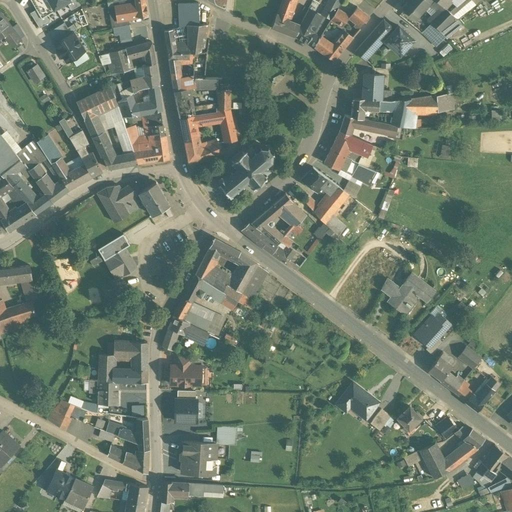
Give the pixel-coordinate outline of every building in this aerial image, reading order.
[(30,0),(36,10),(41,19),(46,16),(67,4),(72,1),(71,0),(30,0)] [(67,4),(71,10),(80,5),(78,0),(71,0),(72,1),(67,4)] [(144,0),(129,0),(130,4),(114,7),(116,21),(128,19),(147,15),(144,0)] [(282,0),(277,15),(289,19),(295,0),(282,0)] [(338,0),(329,0),(322,14),(331,19),(337,10),(342,2),(338,0)] [(409,0),(402,8),(414,19),(426,5),(430,0),(409,0)] [(450,13),(443,7),(435,0),(430,0),(426,5),(437,16),(431,23),(439,31),(440,31),(457,19),(450,13)] [(470,0),(465,0),(450,13),(457,19),(475,5),(470,0)] [(128,19),(116,21),(114,7),(108,8),(111,28),(129,24),(128,19)] [(188,7),(187,25),(198,24),(198,7),(188,7)] [(369,17),(357,8),(348,18),(357,25),(360,28),(369,17)] [(30,13),(39,28),(50,22),(46,16),(41,19),(36,10),(30,13)] [(307,10),(299,25),(295,37),(296,37),(307,43),(308,44),(308,43),(315,46),(320,38),(320,37),(312,33),(320,18),(307,10)] [(337,10),(331,19),(342,26),(348,18),(337,10)] [(1,13),(0,13),(0,36),(4,33),(12,44),(20,39),(1,13)] [(277,15),(276,14),(271,28),(295,38),(295,37),(299,25),(288,22),(289,19),(277,15)] [(463,26),(457,19),(440,31),(444,37),(446,39),(463,26)] [(383,20),(355,51),(363,58),(371,48),(392,28),(383,20)] [(49,32),(56,43),(72,32),(76,30),(73,24),(67,28),(64,23),(49,32)] [(439,31),(431,23),(421,33),(429,41),(439,31)] [(187,25),(187,33),(197,32),(198,24),(187,25)] [(206,24),(202,24),(198,24),(197,32),(205,34),(206,24)] [(413,40),(399,26),(385,41),(399,55),(413,40)] [(175,28),(164,30),(165,37),(173,36),(176,36),(175,28)] [(344,31),(339,37),(347,44),(352,38),(344,31)] [(439,31),(429,41),(436,46),(444,37),(439,31)] [(84,51),(72,32),(56,43),(54,44),(57,49),(56,50),(62,59),(63,59),(65,62),(84,51)] [(188,42),(188,53),(194,52),(200,52),(200,51),(200,46),(203,47),(205,34),(197,32),(187,33),(187,42),(188,42)] [(173,36),(165,37),(167,47),(174,47),(173,36)] [(339,37),(330,47),(325,44),(320,38),(315,46),(314,47),(315,47),(333,62),(347,44),(339,37)] [(151,42),(126,49),(129,57),(145,53),(146,60),(154,58),(153,51),(151,42)] [(174,47),(167,47),(168,57),(188,57),(188,54),(188,53),(188,42),(187,42),(181,43),(181,47),(174,47)] [(126,48),(114,52),(120,72),(132,69),(131,64),(129,57),(126,49),(126,48)] [(193,63),(192,77),(193,77),(204,77),(205,62),(206,51),(200,51),(200,52),(194,52),(193,63)] [(188,59),(169,59),(169,63),(177,63),(178,63),(193,63),(194,52),(188,53),(188,54),(188,57),(188,59)] [(147,65),(144,66),(145,75),(143,75),(143,76),(145,87),(146,87),(148,87),(158,85),(155,63),(147,65)] [(178,70),(177,63),(169,63),(170,72),(178,70)] [(38,65),(28,71),(35,82),(45,75),(38,65)] [(178,70),(170,72),(172,82),(179,80),(178,70)] [(120,83),(116,73),(107,75),(111,86),(116,102),(121,100),(125,97),(120,83)] [(383,75),(364,74),(362,99),(363,99),(379,100),(381,100),(383,75)] [(143,76),(129,80),(133,92),(139,89),(145,87),(143,76)] [(179,80),(172,82),(174,91),(186,88),(194,86),(193,77),(192,77),(179,80)] [(194,88),(210,88),(210,78),(204,77),(193,77),(194,86),(194,88)] [(217,102),(217,109),(229,109),(230,78),(217,78),(217,88),(217,102)] [(129,80),(120,83),(125,97),(131,94),(133,92),(129,80)] [(158,85),(148,87),(149,94),(159,93),(158,85)] [(103,132),(95,114),(102,111),(117,104),(116,102),(111,86),(76,102),(93,137),(103,132)] [(133,92),(131,94),(132,98),(142,93),(147,89),(146,87),(145,87),(139,89),(133,92)] [(186,88),(174,91),(176,100),(189,97),(186,88)] [(162,110),(159,93),(149,94),(150,102),(137,104),(139,114),(145,113),(160,110),(162,110)] [(125,97),(121,100),(123,105),(123,107),(135,105),(132,98),(131,94),(125,97)] [(452,94),(410,99),(408,115),(436,116),(453,111),(452,94)] [(189,97),(176,100),(180,118),(208,113),(207,108),(206,105),(190,107),(189,97)] [(362,99),(353,99),(351,116),(362,119),(363,109),(378,110),(379,100),(363,99),(362,99)] [(395,110),(392,125),(396,126),(406,127),(408,115),(410,99),(397,100),(395,110)] [(381,100),(379,100),(378,110),(395,110),(397,100),(390,101),(381,100)] [(213,108),(207,108),(208,113),(216,112),(215,109),(217,109),(217,102),(213,102),(213,108)] [(128,153),(133,152),(126,130),(122,117),(118,107),(117,104),(102,111),(109,126),(115,124),(116,126),(119,134),(121,133),(128,153)] [(135,105),(123,107),(126,117),(139,114),(137,104),(135,105)] [(217,109),(215,109),(216,112),(216,121),(220,120),(221,123),(232,121),(229,109),(217,109)] [(162,120),(160,110),(145,113),(147,122),(162,120)] [(103,132),(116,126),(115,124),(109,126),(102,111),(95,114),(103,132)] [(492,123),(501,122),(500,111),(491,111),(492,123)] [(208,113),(180,118),(182,127),(191,125),(194,125),(216,121),(216,112),(208,113)] [(73,114),(60,122),(63,127),(69,137),(82,129),(73,114)] [(351,116),(345,115),(339,131),(350,136),(352,126),(372,131),(373,121),(362,119),(351,116)] [(162,120),(147,122),(147,127),(147,128),(144,128),(145,136),(148,135),(158,134),(159,136),(164,135),(162,120)] [(232,121),(221,123),(224,138),(224,142),(236,140),(232,121)] [(392,125),(373,121),(372,131),(395,136),(396,126),(392,125)] [(60,122),(54,125),(56,129),(57,130),(63,127),(60,122)] [(191,125),(182,127),(183,137),(197,135),(194,125),(191,125)] [(144,126),(132,128),(133,137),(141,136),(145,136),(144,128),(147,128),(147,127),(144,128),(144,126)] [(88,154),(83,145),(88,143),(82,129),(69,137),(75,148),(78,154),(80,157),(81,157),(88,154)] [(350,136),(339,131),(331,148),(345,155),(345,153),(359,160),(362,154),(367,157),(367,158),(371,160),(376,147),(372,145),(350,136)] [(127,154),(120,156),(114,157),(103,132),(93,137),(108,169),(129,165),(127,156),(127,154)] [(23,164),(10,146),(0,134),(0,173),(5,179),(12,173),(21,166),(23,164)] [(158,134),(148,135),(149,141),(150,148),(142,150),(144,162),(169,159),(166,135),(164,135),(159,136),(158,134)] [(59,159),(62,157),(47,135),(36,142),(47,157),(52,164),(59,159)] [(197,135),(183,137),(189,165),(209,159),(227,150),(224,142),(224,138),(210,145),(209,141),(199,143),(197,135)] [(133,137),(129,138),(133,152),(139,151),(138,144),(142,144),(142,142),(141,136),(133,137)] [(35,140),(31,143),(16,154),(23,164),(24,164),(33,158),(37,165),(43,160),(47,157),(36,142),(35,140)] [(149,141),(142,142),(142,144),(138,144),(139,151),(142,150),(150,148),(149,141)] [(397,146),(386,143),(384,150),(395,154),(397,146)] [(441,157),(449,157),(450,146),(442,146),(441,157)] [(233,172),(231,171),(230,172),(231,173),(227,177),(225,175),(224,176),(226,178),(225,178),(223,176),(221,176),(219,178),(219,181),(218,181),(220,183),(219,183),(219,184),(218,185),(219,186),(220,185),(228,194),(227,196),(227,197),(229,195),(230,196),(230,195),(232,197),(233,196),(231,195),(236,191),(238,192),(239,191),(237,190),(242,186),(243,187),(244,187),(243,185),(248,181),(252,186),(250,187),(251,188),(253,187),(253,188),(254,187),(255,189),(256,188),(255,186),(264,179),(266,180),(267,179),(265,178),(266,177),(265,176),(267,175),(270,172),(271,172),(272,171),(270,171),(267,168),(268,167),(266,166),(270,163),(272,164),(273,162),(271,161),(272,155),(274,155),(273,154),(271,154),(268,150),(269,148),(268,147),(267,149),(261,149),(261,148),(259,148),(259,150),(256,153),(254,151),(254,152),(251,148),(252,147),(250,147),(250,148),(245,152),(244,151),(242,150),(241,151),(243,152),(233,160),(232,159),(231,159),(232,161),(231,161),(232,162),(231,164),(231,165),(233,163),(237,168),(233,172)] [(345,155),(331,148),(324,162),(338,169),(344,156),(345,155)] [(139,151),(133,152),(137,163),(144,162),(142,150),(139,151)] [(102,172),(92,152),(88,154),(81,157),(85,164),(91,177),(102,172)] [(128,153),(127,154),(127,156),(129,165),(137,163),(133,152),(128,153)] [(367,157),(362,154),(359,160),(358,163),(359,164),(358,164),(367,168),(371,160),(367,158),(367,157)] [(352,160),(344,156),(338,169),(351,176),(358,163),(352,160)] [(47,157),(43,160),(49,168),(53,166),(52,164),(47,157)] [(33,158),(24,164),(29,171),(37,165),(33,158)] [(85,181),(78,168),(68,172),(59,159),(52,164),(53,166),(63,181),(69,190),(85,181)] [(367,168),(358,164),(359,164),(358,163),(351,176),(356,179),(369,186),(376,172),(367,168)] [(24,164),(23,164),(21,166),(24,169),(22,171),(24,173),(26,174),(30,171),(29,171),(24,164)] [(85,164),(78,168),(85,181),(91,177),(85,164)] [(53,187),(37,165),(29,171),(30,171),(46,194),(45,194),(51,202),(60,196),(53,187)] [(53,166),(49,168),(59,184),(63,181),(53,166)] [(335,184),(313,167),(300,179),(317,193),(321,187),(328,192),(335,184)] [(5,179),(0,173),(0,211),(5,208),(0,199),(0,196),(7,192),(13,188),(5,179)] [(24,186),(12,173),(5,179),(13,188),(17,192),(24,186)] [(69,190),(63,181),(59,184),(53,187),(60,196),(69,190)] [(169,205),(155,182),(139,192),(143,199),(142,200),(145,205),(146,205),(152,215),(169,205)] [(134,183),(127,187),(132,196),(139,192),(134,183)] [(348,194),(335,184),(328,192),(328,193),(329,194),(324,201),(336,210),(348,194)] [(118,185),(106,188),(97,193),(114,223),(129,214),(117,194),(122,192),(121,191),(118,185)] [(51,202),(45,194),(37,200),(24,186),(17,192),(27,203),(35,214),(51,202)] [(132,196),(127,187),(121,191),(122,192),(117,194),(129,214),(139,208),(132,196)] [(35,214),(27,203),(17,192),(13,188),(7,192),(18,209),(10,214),(18,225),(35,214)] [(285,194),(271,206),(278,212),(292,225),(294,223),(296,225),(305,215),(292,201),(285,194)] [(320,206),(308,195),(303,200),(314,213),(320,206)] [(336,210),(324,201),(320,206),(331,215),(336,210)] [(278,212),(271,206),(265,211),(272,218),(278,212)] [(331,215),(320,206),(314,213),(321,220),(325,223),(331,215)] [(5,208),(0,211),(0,228),(3,233),(7,230),(8,231),(18,225),(10,214),(9,214),(5,208)] [(265,211),(251,223),(271,239),(277,233),(266,223),(272,218),(265,211)] [(346,226),(331,215),(325,223),(329,228),(338,237),(346,226)] [(269,240),(250,223),(249,222),(241,229),(254,241),(263,247),(268,241),(269,240)] [(294,223),(284,235),(285,237),(290,231),(296,236),(301,229),(296,225),(294,223)] [(320,241),(329,228),(325,223),(320,229),(318,228),(313,235),(320,241)] [(282,237),(277,233),(271,239),(277,245),(281,241),(286,245),(290,241),(285,237),(284,235),(282,237)] [(116,280),(129,272),(136,268),(124,248),(129,245),(123,234),(86,255),(93,267),(104,260),(116,280)] [(241,252),(214,238),(209,247),(219,253),(236,261),(241,252)] [(277,247),(268,241),(263,247),(272,254),(275,251),(277,247)] [(295,252),(288,246),(285,250),(285,251),(292,256),(295,252)] [(219,253),(209,247),(205,255),(215,261),(219,253)] [(281,256),(275,251),(272,254),(279,258),(297,271),(300,267),(289,260),(288,261),(281,256)] [(246,255),(241,252),(236,261),(240,263),(242,264),(246,255)] [(291,257),(284,252),(281,256),(288,261),(289,260),(291,257)] [(205,255),(195,274),(218,289),(222,291),(226,284),(208,275),(215,261),(205,255)] [(258,263),(246,255),(242,264),(240,263),(228,285),(242,293),(258,264),(258,263)] [(242,293),(237,301),(248,307),(268,272),(258,264),(242,293)] [(30,266),(0,269),(1,281),(21,279),(32,277),(30,266)] [(399,288),(386,279),(381,288),(392,296),(388,301),(402,312),(406,314),(419,297),(425,302),(433,291),(411,273),(399,288)] [(218,289),(195,274),(194,274),(187,289),(195,294),(199,288),(213,297),(218,289)] [(32,278),(21,279),(27,301),(37,298),(32,278)] [(228,285),(226,284),(222,291),(236,300),(237,301),(242,293),(228,285)] [(187,289),(183,297),(191,301),(195,294),(187,289)] [(231,308),(236,300),(222,291),(218,289),(213,297),(231,308)] [(183,297),(173,315),(205,329),(208,322),(186,312),(191,301),(183,297)] [(2,300),(0,300),(0,332),(0,334),(22,327),(18,319),(36,314),(32,302),(5,311),(2,300)] [(208,322),(205,329),(217,335),(226,319),(191,301),(186,312),(208,322)] [(437,319),(432,316),(415,335),(430,348),(453,324),(441,314),(437,319)] [(195,327),(173,316),(168,327),(177,331),(190,337),(195,327)] [(177,331),(168,327),(165,336),(174,340),(177,331)] [(216,337),(195,327),(190,337),(203,343),(212,347),(216,337)] [(174,340),(165,336),(162,347),(171,350),(174,340)] [(134,356),(134,362),(134,369),(113,369),(112,369),(112,381),(117,381),(121,381),(147,382),(147,342),(114,341),(113,351),(114,354),(134,356)] [(479,358),(468,349),(460,358),(471,368),(479,358)] [(191,359),(175,352),(174,366),(191,366),(191,359)] [(455,361),(442,352),(438,356),(451,366),(455,361)] [(113,369),(114,354),(100,354),(99,379),(98,381),(112,381),(112,369),(113,369)] [(451,366),(438,356),(428,371),(440,381),(449,369),(451,366)] [(496,373),(479,358),(471,368),(473,369),(478,373),(488,382),(495,388),(503,379),(496,373)] [(74,380),(89,380),(90,366),(75,365),(74,380)] [(191,366),(174,366),(171,366),(170,384),(200,385),(201,366),(191,366)] [(501,367),(496,373),(503,379),(508,373),(501,367)] [(440,381),(448,387),(457,375),(449,369),(440,381)] [(463,381),(454,391),(459,395),(478,373),(473,369),(463,381)] [(457,375),(448,387),(454,391),(463,381),(457,375)] [(98,394),(98,381),(87,381),(87,394),(98,394)] [(112,381),(98,381),(98,394),(97,404),(117,405),(117,381),(112,381)] [(379,402),(352,382),(335,404),(346,412),(351,405),(367,418),(379,402)] [(495,388),(488,382),(486,384),(494,391),(495,388)] [(475,397),(471,394),(466,400),(464,402),(476,411),(478,410),(494,391),(486,384),(475,397)] [(178,391),(178,400),(196,401),(196,392),(178,391)] [(84,402),(70,395),(68,403),(75,407),(80,408),(94,413),(99,414),(97,404),(84,402)] [(176,400),(176,422),(195,422),(196,401),(178,400),(176,400)] [(70,419),(75,407),(68,403),(62,401),(54,413),(70,419)] [(130,405),(130,415),(142,416),(142,406),(130,405)] [(409,406),(396,418),(404,426),(402,428),(406,432),(413,426),(415,428),(419,424),(417,422),(422,417),(416,411),(415,412),(409,406)] [(381,409),(370,423),(379,431),(391,416),(381,409)] [(67,430),(72,420),(70,419),(54,413),(50,422),(67,430)] [(147,419),(136,418),(136,427),(148,426),(147,419)] [(109,422),(106,432),(115,435),(118,436),(120,429),(124,431),(125,428),(109,422)] [(452,432),(457,437),(465,429),(459,424),(452,432)] [(236,426),(218,427),(217,444),(217,445),(218,445),(236,446),(237,429),(236,426)] [(148,434),(137,434),(124,431),(120,429),(118,436),(138,443),(138,450),(147,450),(149,450),(148,434)] [(484,439),(471,429),(466,434),(469,437),(467,439),(470,442),(466,445),(465,446),(470,453),(475,449),(484,439)] [(0,432),(0,465),(0,466),(19,444),(2,430),(0,432)] [(115,435),(106,432),(101,430),(98,437),(111,442),(115,435)] [(469,437),(466,434),(461,440),(466,445),(470,442),(467,439),(469,437)] [(434,442),(419,449),(422,455),(424,459),(439,452),(437,448),(445,444),(445,443),(443,440),(434,442)] [(213,444),(183,442),(183,454),(181,454),(180,460),(182,460),(181,473),(211,475),(211,469),(214,466),(215,452),(213,449),(213,444)] [(508,455),(494,445),(481,462),(483,463),(478,470),(477,471),(482,475),(487,478),(493,471),(495,472),(498,468),(508,455)] [(465,446),(444,462),(448,470),(452,467),(470,453),(465,446)] [(121,453),(114,449),(110,457),(118,460),(121,453)] [(405,464),(422,455),(419,449),(402,458),(405,464)] [(127,450),(125,454),(137,458),(148,459),(149,450),(147,450),(138,450),(138,455),(127,450)] [(439,452),(424,459),(427,465),(442,458),(439,452)] [(148,459),(137,458),(125,454),(121,462),(135,468),(146,473),(147,472),(148,459)] [(511,458),(508,455),(498,468),(508,476),(511,478),(511,458)] [(55,458),(43,472),(53,476),(56,469),(61,472),(65,463),(55,458)] [(442,458),(427,465),(434,478),(448,470),(444,462),(442,458)] [(479,460),(474,467),(476,469),(478,470),(483,463),(481,462),(479,460)] [(61,472),(56,469),(53,476),(46,490),(65,498),(74,478),(61,472)] [(477,471),(473,477),(477,481),(478,481),(482,475),(477,471)] [(493,471),(487,478),(489,480),(495,472),(493,471)] [(469,475),(458,481),(463,489),(473,483),(469,475)] [(487,478),(482,475),(478,481),(484,489),(487,487),(491,485),(489,480),(487,478)] [(511,483),(511,478),(508,476),(496,482),(499,489),(511,483)] [(93,486),(74,478),(65,498),(83,507),(93,486)] [(118,481),(105,479),(96,496),(109,498),(110,490),(116,491),(117,488),(118,481)] [(129,483),(118,481),(117,488),(128,490),(129,483)] [(188,483),(163,482),(162,494),(171,494),(173,494),(188,495),(188,483)] [(491,485),(487,487),(490,492),(499,489),(496,482),(491,485)] [(147,487),(129,483),(128,490),(126,501),(144,504),(147,487)] [(197,484),(188,483),(188,495),(196,495),(197,484)] [(223,486),(197,484),(196,495),(223,497),(223,486)] [(511,486),(500,491),(503,498),(511,494),(511,486)] [(487,487),(484,489),(478,491),(480,496),(490,492),(487,487)] [(168,511),(171,494),(162,494),(160,511),(168,511)] [(511,494),(503,498),(505,504),(511,501),(511,494)] [(124,511),(126,501),(120,500),(117,511),(124,511)] [(143,511),(144,504),(126,501),(124,511),(143,511)] [(391,503),(392,511),(401,511),(399,502),(391,503)]
